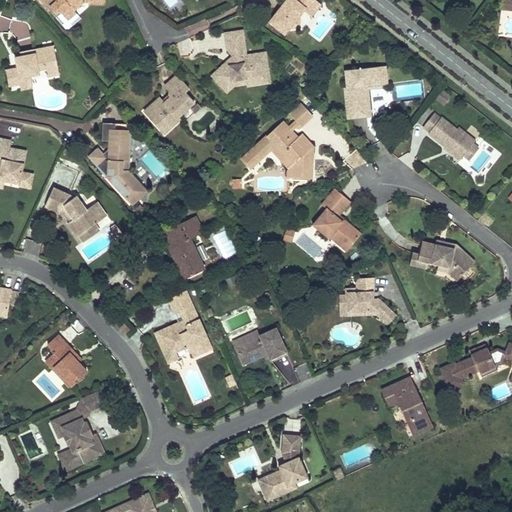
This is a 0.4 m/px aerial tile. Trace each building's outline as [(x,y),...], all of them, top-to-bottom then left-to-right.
[(40,0),(54,15),(59,11),(65,17),(67,19),(75,12),(74,10),(83,1),(88,2),(95,2),(95,0),(40,0)] [(285,0),(281,5),(283,7),(279,11),(277,10),(268,22),(284,35),(290,28),(296,27),(300,22),(300,16),(304,10),(312,0),(285,0)] [(317,0),(312,0),(304,10),(312,16),(322,4),(317,0)] [(74,10),(75,12),(78,15),(87,7),(88,2),(83,1),(74,10)] [(59,11),(54,15),(60,22),(65,17),(59,11)] [(224,61),(210,75),(222,89),(230,82),(244,76),(245,78),(268,74),(266,59),(256,61),(255,51),(244,53),(241,30),(222,32),(224,49),(230,56),(232,59),(231,62),(227,65),(224,61)] [(16,68),(4,70),(7,86),(18,84),(18,80),(29,79),(38,77),(37,72),(45,70),(46,78),(59,75),(53,46),(41,48),(42,52),(20,56),(13,57),(16,68)] [(256,61),(266,59),(265,50),(255,51),(256,61)] [(230,56),(224,61),(227,65),(231,62),(232,59),(230,56)] [(361,66),(346,68),(348,85),(349,85),(352,116),(370,114),(367,83),(385,81),(390,81),(388,63),(365,65),(365,64),(364,63),(363,63),(362,64),(361,65),(361,66)] [(226,93),(232,87),(245,86),(245,88),(269,85),(268,74),(245,78),(244,76),(230,82),(222,89),(226,93)] [(159,98),(143,112),(156,125),(163,119),(171,127),(179,120),(178,118),(194,102),(184,92),(188,88),(176,75),(170,81),(172,82),(166,88),(169,91),(170,94),(170,97),(163,103),(162,101),(159,98)] [(18,80),(18,84),(20,90),(31,89),(29,79),(18,80)] [(385,85),(385,81),(367,83),(370,114),(373,114),(370,86),(385,85)] [(444,88),(438,96),(445,102),(452,94),(444,88)] [(170,94),(162,101),(163,103),(170,97),(170,94)] [(304,101),(292,112),(303,124),(315,113),(304,101)] [(435,111),(425,124),(432,129),(430,132),(446,145),(447,146),(450,142),(453,145),(454,154),(461,159),(465,154),(475,142),(477,139),(460,126),(459,127),(443,115),(442,116),(435,111)] [(285,118),(283,121),(290,129),(293,127),(285,118)] [(164,134),(171,127),(163,119),(156,125),(164,134)] [(266,136),(243,157),(250,164),(255,160),(257,162),(274,147),(280,154),(286,150),(297,161),(296,177),(314,178),(316,158),(313,158),(314,149),(317,146),(304,132),(301,135),(293,127),(290,129),(283,121),(274,129),(274,133),(270,136),(266,136)] [(115,123),(103,122),(101,140),(109,141),(108,150),(103,154),(97,148),(88,156),(97,166),(109,166),(108,177),(128,199),(142,186),(129,172),(130,161),(126,161),(128,130),(115,129),(115,123)] [(11,141),(0,138),(0,158),(2,159),(0,167),(0,166),(0,181),(4,182),(19,185),(18,187),(30,190),(33,175),(22,173),(26,151),(10,147),(11,141)] [(446,145),(445,146),(454,154),(453,145),(450,142),(447,146),(446,145)] [(475,142),(465,154),(471,158),(480,146),(475,142)] [(286,150),(280,154),(291,166),(290,176),(296,177),(297,161),(286,150)] [(109,166),(97,166),(108,177),(109,166)] [(234,189),(242,188),(242,179),(233,179),(234,189)] [(142,186),(128,199),(133,204),(147,192),(142,186)] [(327,207),(313,224),(330,237),(331,236),(335,231),(352,245),(363,232),(345,217),(343,219),(339,216),(341,214),(353,200),(336,186),(322,203),(327,207)] [(71,195),(54,187),(46,206),(67,215),(69,214),(73,220),(71,221),(68,224),(78,238),(80,237),(95,225),(108,215),(98,202),(87,211),(77,198),(75,200),(71,195)] [(140,204),(137,208),(142,214),(146,210),(140,204)] [(198,215),(175,225),(182,240),(170,246),(184,278),(206,268),(192,237),(205,231),(198,215)] [(95,225),(80,237),(84,243),(100,231),(95,225)] [(115,233),(120,229),(116,225),(111,229),(115,233)] [(182,240),(175,225),(163,230),(170,246),(182,240)] [(295,230),(287,228),(285,237),(292,240),(295,230)] [(124,233),(120,229),(115,233),(119,238),(124,233)] [(335,231),(331,236),(347,250),(352,245),(335,231)] [(419,260),(431,262),(440,265),(451,267),(450,271),(451,272),(460,280),(477,260),(459,243),(448,241),(446,246),(437,243),(424,240),(420,254),(419,260)] [(431,262),(419,260),(420,254),(414,252),(412,264),(429,269),(431,262)] [(347,294),(340,294),(341,307),(356,306),(360,310),(360,314),(379,313),(390,324),(399,315),(380,298),(375,298),(375,292),(374,277),(358,278),(359,288),(346,288),(347,294)] [(187,289),(169,297),(175,312),(194,304),(187,289)] [(0,311),(9,313),(12,293),(0,290),(0,311)] [(194,304),(175,312),(179,321),(182,326),(187,324),(200,318),(194,304)] [(356,306),(341,307),(341,314),(360,314),(360,310),(356,306)] [(212,308),(206,311),(209,317),(214,315),(212,308)] [(0,311),(0,318),(8,320),(9,313),(0,311)] [(179,321),(163,328),(168,339),(163,341),(169,354),(190,345),(192,351),(194,356),(213,348),(200,318),(187,324),(189,329),(184,332),(182,326),(179,321)] [(124,323),(119,327),(126,334),(131,330),(124,323)] [(261,335),(235,346),(241,359),(250,355),(252,360),(264,354),(268,353),(270,357),(271,359),(288,352),(278,327),(261,335)] [(192,351),(190,345),(169,354),(163,341),(168,339),(163,328),(155,332),(169,362),(192,351)] [(233,342),(235,346),(261,335),(259,330),(233,342)] [(45,346),(52,354),(58,360),(53,365),(71,384),(74,381),(75,383),(77,381),(76,379),(85,371),(77,363),(74,358),(77,355),(58,334),(45,346)] [(456,360),(441,367),(451,390),(463,384),(459,375),(479,367),(481,370),(483,376),(499,369),(497,365),(504,363),(505,355),(511,356),(511,339),(507,339),(506,349),(498,347),(491,350),(489,346),(473,353),(474,356),(457,363),(456,360)] [(487,342),(471,349),(473,353),(489,346),(487,342)] [(52,354),(43,362),(67,387),(71,384),(53,365),(58,360),(52,354)] [(250,355),(241,359),(244,364),(252,360),(250,355)] [(479,367),(459,375),(463,384),(466,383),(463,377),(481,370),(479,367)] [(237,383),(233,374),(226,377),(230,386),(237,383)] [(410,377),(383,389),(390,405),(400,401),(415,434),(432,426),(410,377)] [(100,390),(81,398),(86,409),(90,410),(107,403),(100,390)] [(81,398),(72,413),(73,415),(76,413),(79,416),(82,421),(85,420),(90,410),(86,409),(81,398)] [(72,413),(59,419),(66,435),(64,436),(68,445),(70,444),(72,450),(62,454),(69,470),(82,465),(81,462),(88,459),(89,461),(104,454),(96,435),(92,437),(90,431),(87,432),(84,427),(87,426),(85,420),(82,421),(79,416),(76,413),(73,415),(72,413)] [(59,419),(52,422),(59,438),(64,436),(66,435),(59,419)] [(279,470),(263,478),(272,499),(290,491),(287,485),(294,483),(307,477),(298,457),(299,437),(281,435),(281,454),(285,463),(287,467),(279,470)] [(62,454),(58,456),(65,472),(69,470),(62,454)] [(263,478),(257,480),(267,501),(272,499),(263,478)] [(287,485),(290,491),(296,488),(294,483),(287,485)] [(156,511),(149,495),(109,511),(156,511)]
